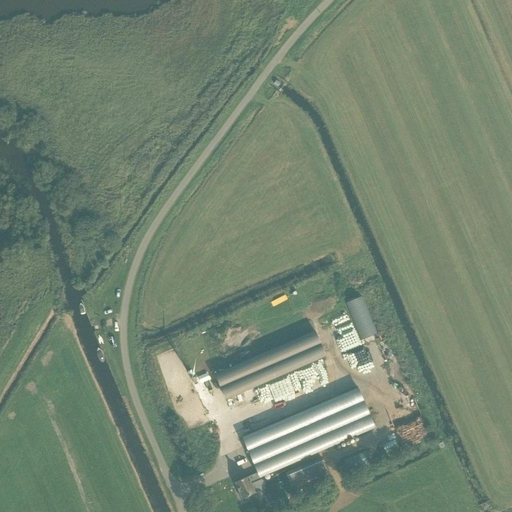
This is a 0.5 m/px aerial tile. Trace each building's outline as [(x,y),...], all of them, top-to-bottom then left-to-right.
[(281,80),(275,83),(278,89),(284,86),(281,80)] [(325,355),(316,333),(216,376),(226,399),(325,355)] [(345,360),(349,372),(359,368),(355,357),(345,360)] [(338,379),(333,381),(337,395),(345,393),(337,364),(326,366),(329,375),(337,373),(338,379)] [(282,385),(290,404),(319,392),(311,373),(282,385)] [(374,426),(358,389),(244,439),(258,472),(248,477),(235,482),(243,499),(266,489),(260,476),(374,426)] [(243,428),(238,407),(211,413),(216,434),(243,428)] [(203,431),(192,435),(194,441),(205,436),(203,431)] [(355,444),(338,449),(340,456),(357,452),(355,444)] [(241,473),(253,469),(249,457),(237,462),(241,473)] [(328,472),(322,458),(286,473),(292,487),(328,472)]
